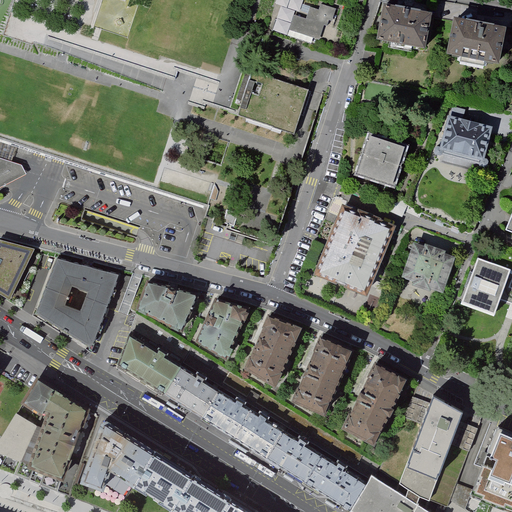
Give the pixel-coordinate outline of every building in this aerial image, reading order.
[(435,7),(390,0),(385,0),(380,38),(429,46),(435,7)] [(308,17),(296,14),(292,29),(322,38),(327,20),(335,22),(339,7),(323,2),(322,8),(312,5),(308,17)] [(511,28),(511,26),(458,16),(450,55),(461,57),(460,62),(489,68),(490,61),(505,63),(511,28)] [(243,105),(239,115),(297,134),(312,89),(248,67),(236,103),(243,105)] [(447,120),(440,154),(484,164),(492,130),(447,120)] [(371,129),(356,176),(399,189),(413,143),(371,129)] [(22,165),(0,157),(0,188),(27,175),(22,165)] [(400,226),(347,204),(318,276),(371,297),(400,226)] [(460,255),(419,241),(406,278),(447,292),(460,255)] [(31,252),(0,243),(0,291),(9,297),(31,252)] [(507,267),(476,255),(460,297),(491,309),(496,297),(507,267)] [(87,266),(56,258),(36,314),(88,347),(93,346),(119,275),(87,266)] [(511,268),(507,267),(496,297),(511,303),(511,268)] [(196,295),(149,282),(139,309),(183,332),(196,295)] [(249,312),(217,300),(196,341),(226,359),(249,312)] [(302,327),(269,316),(244,367),(275,387),(302,327)] [(182,369),(131,336),(118,367),(141,382),(165,397),(182,369)] [(352,351),(321,338),(294,401),(325,414),(352,351)] [(407,380),(375,363),(341,429),(373,446),(407,380)] [(182,369),(165,397),(205,420),(222,392),(182,369)] [(42,421),(57,390),(37,378),(19,405),(42,421)] [(40,428),(25,471),(60,485),(63,486),(71,463),(69,462),(72,454),(77,456),(93,412),(57,390),(42,421),(40,428)] [(222,392),(205,420),(237,442),(254,414),(222,392)] [(464,412),(431,393),(399,482),(410,488),(422,495),(432,500),(464,412)] [(254,414),(237,442),(269,462),(287,433),(254,414)] [(25,471),(40,428),(16,415),(0,440),(0,456),(19,464),(14,475),(57,492),(60,485),(25,471)] [(104,495),(112,473),(125,433),(108,423),(106,423),(104,424),(101,427),(80,486),(104,495)] [(511,433),(498,428),(471,494),(511,510),(511,433)] [(158,454),(125,433),(112,473),(127,482),(126,485),(135,491),(158,454)] [(287,433),(269,462),(310,486),(327,458),(287,433)] [(168,511),(175,511),(196,477),(158,454),(135,491),(148,499),(149,498),(161,505),(160,507),(168,511)] [(327,458),(310,486),(351,511),(359,511),(374,487),(327,458)] [(229,511),(236,502),(196,477),(175,511),(229,511)] [(374,487),(359,511),(431,511),(418,503),(405,496),(379,480),(374,487)] [(418,503),(422,495),(410,488),(405,496),(418,503)] [(252,511),(236,502),(229,511),(252,511)]
